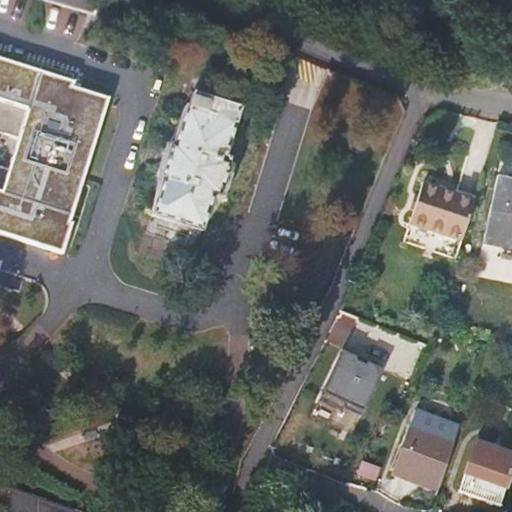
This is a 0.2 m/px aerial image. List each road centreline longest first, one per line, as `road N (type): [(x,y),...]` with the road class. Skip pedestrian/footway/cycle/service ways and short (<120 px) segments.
road 1 (residential): [(237,511),(253,456),(302,364),(420,91)]
road 2 (residential): [(225,0),(420,91)]
